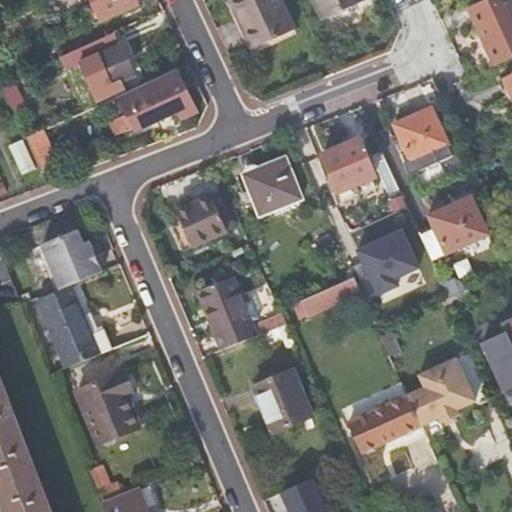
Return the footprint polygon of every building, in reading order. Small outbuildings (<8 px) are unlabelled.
[(144,2),(143,0),(96,0),(102,12),(97,15),(100,22),(144,2)] [(231,0),(228,2),(236,18),(238,17),(253,50),(294,31),(279,0),(231,0)] [(312,0),(329,35),(370,16),(362,0),(312,0)] [(511,2),(511,0),(482,0),(466,8),(493,67),(511,57),(511,2)] [(238,17),(236,18),(232,20),(249,57),(296,35),(294,31),(253,50),(238,17)] [(82,49),(60,58),(66,71),(80,65),(98,102),(126,89),(123,83),(136,76),(116,33),(82,49)] [(159,78),(121,95),(132,129),(177,113),(180,121),(199,112),(178,69),(159,78)] [(511,75),(499,81),(506,96),(511,94),(511,95),(511,75)] [(394,125),(410,160),(411,161),(411,163),(405,166),(409,175),(452,155),(447,145),(431,108),(394,125)] [(44,132),(27,140),(28,143),(40,169),(43,174),(60,166),(44,132)] [(358,139),(322,154),(338,192),(374,176),(358,139)] [(40,169),(28,143),(7,153),(19,179),(40,169)] [(284,156),(242,173),(260,217),(302,200),(284,156)] [(242,223),(226,188),(210,195),(227,231),(242,223)] [(227,231),(210,195),(176,211),(192,246),(227,231)] [(471,197),(445,209),(434,214),(428,217),(445,256),(488,236),(471,197)] [(434,214),(445,209),(443,204),(431,209),(434,214)] [(403,228),(355,248),(376,296),(400,286),(397,278),(421,268),(403,228)] [(89,278),(103,273),(90,242),(84,244),(78,231),(43,245),(46,253),(62,290),(67,288),(79,283),(80,283),(89,278)] [(331,234),(317,241),(321,250),(335,244),(331,234)] [(340,284),(351,279),(336,246),(324,251),(340,284)] [(57,293),(62,290),(46,253),(41,255),(57,293)] [(197,291),(222,350),(257,336),(250,319),(244,321),(237,307),(244,304),(233,277),(197,291)] [(118,348),(89,278),(80,283),(108,352),(118,348)] [(361,293),(354,278),(351,279),(340,284),(301,302),(308,317),(361,293)] [(453,282),(443,286),(448,298),(462,292),(458,284),(453,282)] [(38,300),(67,370),(108,352),(80,283),(79,283),(67,288),(62,290),(57,293),(38,300)] [(462,292),(448,298),(446,300),(448,304),(450,310),(472,300),(467,290),(462,292)] [(301,302),(293,305),(300,320),(308,317),(301,302)] [(288,324),(283,313),(261,321),(266,333),(288,324)] [(504,333),(483,342),(507,398),(511,395),(511,314),(499,320),(504,333)] [(380,336),(390,356),(400,351),(390,332),(380,336)] [(407,395),(421,425),(438,417),(441,423),(459,415),(457,409),(476,400),(456,358),(419,375),(425,387),(407,395)] [(133,369),(87,388),(110,441),(149,424),(135,392),(142,390),(133,369)] [(293,370),(254,386),(273,432),(312,416),(293,370)] [(50,511),(0,378),(0,500),(4,511),(50,511)] [(421,425),(407,395),(348,422),(362,453),(399,436),(421,425)] [(404,447),(426,436),(421,425),(399,436),(404,447)] [(90,471),(102,503),(127,493),(125,488),(120,490),(118,483),(109,486),(101,466),(90,471)] [(332,511),(317,474),(280,490),(288,511),(332,511)] [(102,503),(105,511),(147,511),(138,488),(127,493),(102,503)]
